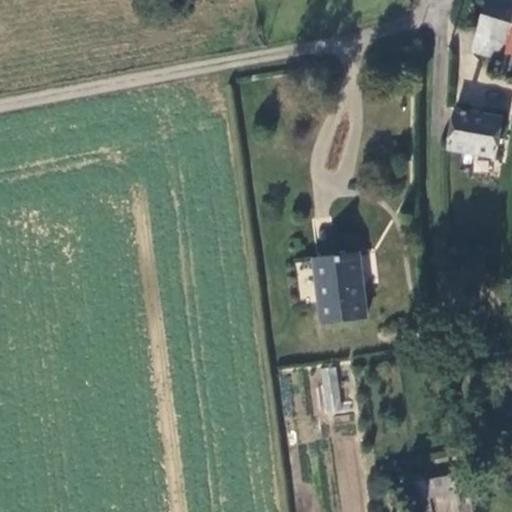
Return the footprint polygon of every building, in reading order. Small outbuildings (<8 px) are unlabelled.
[(492,0),(474,52),(500,62),(511,26),(511,2),(504,0),(492,0)] [(511,26),(500,62),(497,74),(511,78),(511,26)] [(458,109),(451,150),(497,159),(501,132),(503,117),(458,109)] [(370,320),(363,253),(315,258),(323,326),(370,320)] [(336,367),(318,369),(323,413),(342,411),(336,367)] [(431,499),(470,493),(469,475),(428,480),(431,499)]
